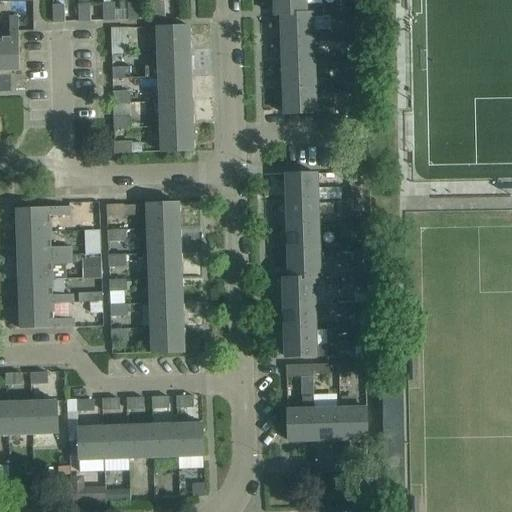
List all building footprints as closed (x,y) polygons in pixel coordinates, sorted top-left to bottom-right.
[(273,0),(274,16),(281,16),(281,15),(322,14),(322,6),(306,7),(305,0),(273,0)] [(152,3),(153,20),(164,19),(163,2),(152,3)] [(103,4),(103,21),(114,21),(114,3),(103,4)] [(127,3),(128,20),(138,20),(138,3),(127,3)] [(53,6),(54,23),(65,22),(64,5),(53,6)] [(79,5),(79,22),(90,21),(89,5),(79,5)] [(322,17),(322,14),(281,15),(281,16),(281,40),(330,38),(330,30),(313,30),(313,18),(322,17)] [(9,37),(0,37),(0,71),(20,71),(18,18),(9,18),(9,37)] [(158,53),(191,52),(190,27),(157,28),(158,53)] [(128,29),(111,29),(112,54),(129,54),(128,29)] [(330,41),(330,38),(281,40),(282,65),(331,63),(331,55),(314,56),(314,42),(330,41)] [(158,53),(158,67),(146,67),(147,78),(159,78),(191,77),(191,52),(158,53)] [(331,66),(331,63),(282,65),(283,90),(332,88),(332,80),(315,80),(314,67),(331,66)] [(129,68),(112,68),(113,79),(130,79),(129,68)] [(192,102),(191,77),(159,78),(160,103),(192,102)] [(332,91),(332,88),(283,90),(284,115),(316,114),(316,116),(333,116),(333,105),(316,105),(315,92),(332,91)] [(113,93),(113,95),(114,104),(130,104),(130,93),(113,93)] [(192,102),(160,103),(161,128),(193,126),(192,102)] [(114,118),(114,129),(131,128),(131,118),(114,118)] [(193,126),(161,128),(161,152),(194,151),(193,126)] [(142,144),(132,145),(132,143),(115,143),(115,154),(143,153),(142,144)] [(360,172),(351,173),(351,189),(360,189),(360,172)] [(287,201),(323,199),(322,185),(317,186),(317,174),(286,175),(287,201)] [(323,199),(287,201),(288,227),(323,226),(323,211),(318,211),(318,201),(323,200),(323,199)] [(351,216),(360,216),(359,199),(351,199),(351,216)] [(148,229),(180,228),(179,203),(147,204),(148,229)] [(122,205),(106,206),(106,217),(123,216),(122,205)] [(17,233),(52,232),(51,217),(70,216),(70,207),(17,209),(17,233)] [(86,216),(86,228),(98,228),(98,215),(86,216)] [(323,226),(288,227),(289,253),(319,252),(318,226),(323,226)] [(352,242),(361,242),(360,226),(351,226),(352,242)] [(180,228),(148,229),(149,254),(181,253),(180,228)] [(107,242),(124,241),(123,231),(107,231),(107,242)] [(52,232),(17,233),(18,257),(72,255),(71,246),(52,247),(52,232)] [(353,269),(361,268),(361,251),(352,252),(353,269)] [(319,252),(289,253),(290,279),(320,278),(319,252)] [(182,278),(181,253),(149,254),(149,279),(182,278)] [(83,259),(84,280),(102,279),(102,254),(86,255),(86,259),(83,259)] [(72,263),(72,255),(18,257),(19,281),(52,280),(52,264),(72,263)] [(108,267),(125,266),(124,256),(108,256),(108,267)] [(353,295),(362,294),(362,277),(353,278),(353,295)] [(182,278),(149,279),(150,304),(183,303),(182,278)] [(320,278),(290,279),(283,279),(284,305),(314,304),(313,280),(320,279),(320,278)] [(53,295),(52,280),(19,281),(20,305),(53,304),(73,303),(73,294),(53,295)] [(109,292),(126,291),(125,280),(108,281),(109,292)] [(104,293),(81,294),(81,302),(104,302),(104,293)] [(91,314),(103,313),(103,302),(91,303),(91,314)] [(183,303),(150,304),(151,329),(184,328),(183,303)] [(53,304),(20,305),(21,330),(74,328),(73,318),(54,319),(53,304)] [(315,331),(314,304),(284,305),(285,332),(315,331)] [(354,320),(363,320),(363,304),(354,304),(354,320)] [(110,316),(127,315),(126,305),(109,306),(110,316)] [(184,328),(151,329),(152,354),(185,353),(184,328)] [(355,347),(364,346),(363,329),(355,330),(355,347)] [(111,331),(112,341),(128,341),(128,330),(111,331)] [(316,346),(315,331),(285,332),(286,358),(328,356),(328,346),(316,346)] [(364,346),(355,347),(355,355),(364,355),(364,346)] [(337,374),(354,373),(354,364),(337,365),(337,374)] [(286,366),(286,375),(304,374),(303,365),(286,366)] [(311,375),(328,374),(328,365),(311,366),(311,375)] [(47,373),(31,373),(31,384),(48,384),(47,373)] [(6,374),(6,385),(23,385),(23,374),(6,374)] [(194,396),(177,397),(177,408),(194,407),(194,396)] [(169,397),(152,398),(152,409),(169,408),(169,397)] [(315,440),(314,410),(313,397),(303,397),(303,410),(288,411),(289,441),(315,440)] [(128,399),(128,410),(145,409),(144,398),(128,399)] [(103,400),(103,410),(120,410),(119,399),(103,400)] [(77,401),(78,411),(95,411),(94,400),(77,401)] [(32,402),(33,435),(58,434),(57,401),(32,402)] [(32,402),(7,403),(8,436),(33,435),(32,402)] [(7,403),(0,403),(0,435),(8,436),(7,403)] [(340,409),(341,439),(367,438),(366,408),(340,409)] [(341,439),(340,409),(314,410),(315,440),(341,439)] [(203,424),(178,425),(179,457),(204,456),(203,424)] [(154,458),(153,425),(128,426),(129,459),(154,458)] [(178,425),(153,425),(154,458),(179,457),(178,425)] [(129,459),(128,426),(103,427),(104,460),(129,459)] [(104,460),(103,427),(78,428),(79,461),(104,460)] [(105,489),(95,489),(96,501),(104,501),(106,501),(105,491),(105,489)]
